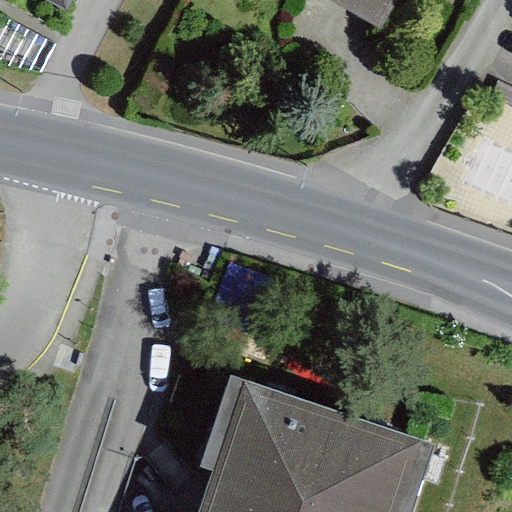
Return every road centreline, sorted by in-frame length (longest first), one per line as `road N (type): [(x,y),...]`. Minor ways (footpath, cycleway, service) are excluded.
road 1 (secondary): [(511,289),(349,226),(155,176)]
road 2 (residential): [(155,176),(111,380),(67,511)]
road 3 (secondary): [(155,176),(0,136)]
